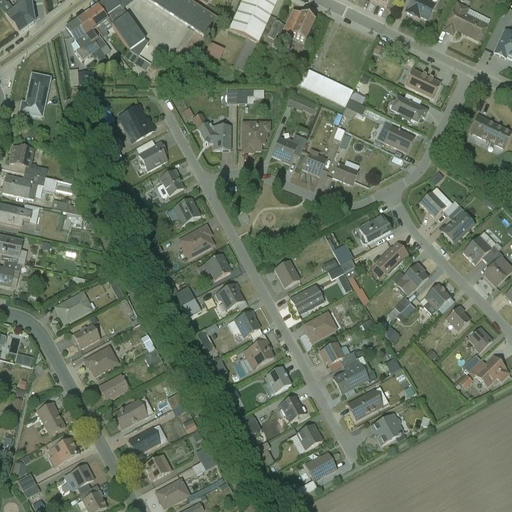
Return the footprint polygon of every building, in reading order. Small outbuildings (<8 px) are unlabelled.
[(143,0),(207,40),(218,22),(184,0),(107,0),(96,8),(112,30),(129,53),(150,67),(159,51),(144,42),(123,12),(137,0),(143,0)] [(277,0),(242,0),(228,34),(244,41),(232,69),(243,75),(277,0)] [(377,0),(375,6),(385,11),(390,0),(377,0)] [(411,0),(405,15),(427,26),(435,10),(425,5),(427,0),(411,0)] [(480,45),(488,29),(467,18),(471,12),(457,5),(443,33),(453,39),(456,33),(480,45)] [(31,7),(21,15),(31,28),(36,23),(31,7)] [(112,30),(96,8),(84,18),(94,32),(96,31),(103,41),(108,38),(106,34),(112,30)] [(283,32),(306,44),(317,23),(294,12),(283,32)] [(10,23),(20,37),(31,28),(21,15),(10,23)] [(102,43),(103,41),(96,31),(94,32),(84,18),(76,23),(81,30),(93,43),(99,51),(104,58),(110,54),(102,43)] [(81,30),(76,23),(65,31),(79,51),(76,53),(83,62),(99,51),(93,43),(81,30)] [(493,56),(511,65),(511,34),(505,31),(493,56)] [(228,59),(229,46),(210,44),(208,57),(228,59)] [(352,94),(303,70),(296,87),(344,111),(352,94)] [(76,88),(85,88),(84,71),(76,71),(76,88)] [(405,89),(432,102),(440,86),(413,73),(405,89)] [(96,86),(98,76),(87,74),(86,85),(96,86)] [(19,116),(43,121),(51,80),(27,75),(19,116)] [(260,103),(270,103),(270,93),(231,94),(232,107),(260,107),(260,103)] [(391,113),(419,128),(427,113),(398,98),(391,113)] [(131,148),(156,134),(140,107),(116,120),(131,148)] [(471,135),(504,151),(511,135),(511,133),(479,117),(471,135)] [(272,135),(273,125),(241,124),(241,152),(267,153),(268,135),(272,135)] [(210,153),(230,153),(230,130),(211,130),(210,132),(206,126),(197,131),(204,144),(211,147),(210,153)] [(340,128),(335,139),(346,144),(351,133),(340,128)] [(385,146),(407,157),(415,141),(393,130),(385,146)] [(353,146),(356,135),(351,134),(348,144),(353,146)] [(280,139),(271,159),(291,167),(295,158),(298,159),(306,142),(295,138),(292,144),(280,139)] [(149,175),(168,164),(158,146),(139,157),(149,175)] [(341,158),(347,160),(351,148),(345,146),(341,158)] [(9,167),(31,172),(35,153),(13,148),(9,167)] [(303,172),(320,179),(327,162),(310,155),(303,172)] [(351,161),(349,167),(363,173),(366,167),(351,161)] [(332,180),(352,190),(359,175),(339,166),(332,180)] [(169,200),(185,192),(175,172),(159,180),(169,200)] [(443,173),(434,182),(441,189),(450,179),(443,173)] [(1,194),(28,201),(32,183),(6,177),(1,194)] [(437,222),(452,206),(436,190),(420,206),(437,222)] [(176,232),(201,219),(192,200),(167,214),(176,232)] [(0,207),(0,225),(21,231),(26,213),(0,206),(0,207)] [(455,247),(476,228),(462,213),(441,233),(455,247)] [(368,246),(392,234),(383,217),(359,229),(368,246)] [(216,248),(206,229),(178,243),(188,262),(216,248)] [(0,256),(19,262),(24,243),(0,237),(0,256)] [(474,269),(492,252),(480,239),(462,256),(474,269)] [(386,278),(409,257),(399,247),(376,268),(386,278)] [(351,277),(362,271),(350,248),(338,254),(341,260),(332,265),(349,299),(361,293),(369,308),(376,305),(361,278),(354,282),(351,277)] [(216,285),(232,276),(222,257),(206,265),(216,285)] [(497,292),(511,278),(511,270),(502,259),(483,276),(497,292)] [(285,292),(301,285),(290,264),(275,271),(285,292)] [(408,299),(430,280),(417,266),(395,285),(408,299)] [(0,287),(10,289),(14,271),(0,267),(0,287)] [(224,315),(245,305),(235,286),(215,296),(224,315)] [(434,318),(452,301),(439,288),(421,304),(434,318)] [(299,318),(324,305),(316,289),(291,301),(299,318)] [(64,329),(93,313),(83,295),(54,310),(64,329)] [(393,317),(399,325),(398,325),(402,330),(423,314),(412,300),(404,306),(406,308),(393,317)] [(458,335),(472,323),(460,309),(446,322),(458,335)] [(242,341),(261,332),(252,314),(234,322),(242,341)] [(313,345),(338,332),(329,315),(303,328),(313,345)] [(80,352),(100,341),(93,328),(73,339),(80,352)] [(211,355),(219,353),(215,338),(225,335),(223,328),(204,334),(211,355)] [(398,346),(407,340),(398,329),(390,335),(398,346)] [(480,355),(493,344),(480,330),(467,341),(480,355)] [(154,336),(146,339),(152,354),(160,351),(154,336)] [(254,374),(275,362),(264,343),(243,355),(254,374)] [(327,369),(348,359),(340,344),(319,354),(327,369)] [(94,381),(119,367),(109,350),(84,364),(94,381)] [(140,362),(145,374),(166,364),(161,352),(140,362)] [(20,368),(37,370),(38,359),(22,357),(20,368)] [(396,373),(404,370),(399,358),(391,361),(396,373)] [(501,384),(511,374),(495,360),(487,368),(481,362),(470,374),(487,390),(496,380),(501,384)] [(342,396),(369,382),(362,368),(334,382),(342,396)] [(277,397),(292,389),(282,370),(267,378),(277,397)] [(405,384),(412,381),(408,372),(401,375),(405,384)] [(107,405),(132,391),(124,376),(99,390),(107,405)] [(470,393),(479,383),(472,377),(464,386),(470,393)] [(415,401),(421,398),(418,389),(411,392),(415,401)] [(355,423),(385,407),(377,391),(347,407),(355,423)] [(178,413),(188,408),(183,397),(173,402),(178,413)] [(289,428),(307,418),(296,400),(279,409),(289,428)] [(164,404),(167,409),(174,406),(172,401),(164,404)] [(121,432),(147,418),(139,403),(113,417),(121,432)] [(50,440),(67,431),(54,405),(37,413),(50,440)] [(168,421),(180,415),(178,411),(166,417),(168,421)] [(379,449),(404,438),(393,416),(369,427),(379,449)] [(436,419),(423,423),(425,430),(438,427),(436,419)] [(189,425),(194,435),(203,431),(197,420),(189,425)] [(307,458),(326,448),(315,427),(296,437),(307,458)] [(136,459),(161,446),(153,431),(128,444),(136,459)] [(55,471),(80,459),(71,441),(46,454),(55,471)] [(314,483),(336,471),(327,455),(305,466),(314,483)] [(151,485),(172,474),(163,458),(142,469),(151,485)] [(30,477),(31,466),(21,465),(19,476),(30,477)] [(77,492),(95,482),(87,467),(69,476),(77,492)] [(24,485),(36,501),(46,494),(34,477),(24,485)] [(162,511),(165,511),(190,499),(181,482),(155,497),(162,511)] [(87,511),(109,511),(100,494),(83,503),(87,511)] [(46,501),(40,504),(44,511),(48,511),(51,511),(46,501)]
